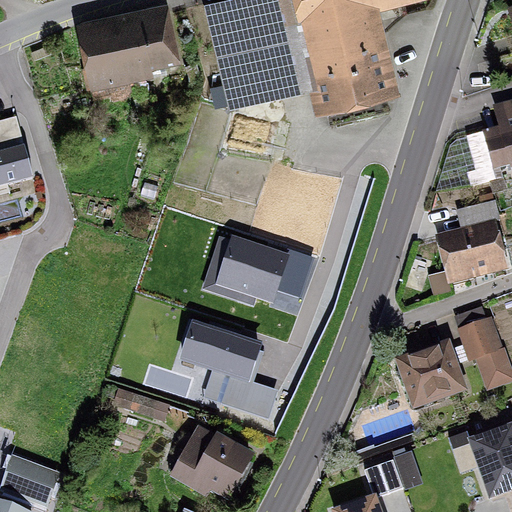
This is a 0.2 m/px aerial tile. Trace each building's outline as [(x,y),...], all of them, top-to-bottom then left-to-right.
[(215,0),(205,3),(230,106),(319,84),(324,104),(327,103),(332,123),(390,109),(385,89),(388,89),(366,0),(215,0)] [(162,16),(79,33),(93,98),(112,94),(112,98),(131,94),(128,78),(146,74),(142,57),(170,51),(162,16)] [(511,117),(498,122),(500,130),(477,136),(486,169),(468,173),(472,186),(501,178),(498,167),(509,164),(510,166),(511,165),(511,117)] [(22,151),(0,156),(0,185),(30,177),(22,151)] [(492,230),(442,242),(451,278),(502,266),(492,230)] [(231,241),(221,238),(205,288),(252,304),(255,294),(273,300),(287,255),(232,237),(231,241)] [(481,309),(455,318),(471,361),(477,358),(488,387),(511,378),(511,376),(502,348),(496,350),(481,309)] [(260,343),(193,321),(181,358),(248,380),(260,343)] [(445,347),(400,363),(415,405),(460,389),(445,347)] [(167,406),(119,391),(115,404),(163,419),(167,406)] [(511,426),(467,443),(489,502),(504,497),(511,494),(511,426)] [(216,441),(204,462),(186,452),(172,477),(199,492),(204,483),(229,496),(249,459),(216,441)] [(57,474),(13,458),(1,490),(45,506),(57,474)] [(393,462),(364,472),(374,499),(377,498),(402,489),(393,462)] [(374,499),(335,511),(381,511),(377,498),(374,499)] [(0,511),(21,511),(0,503),(0,511)]
